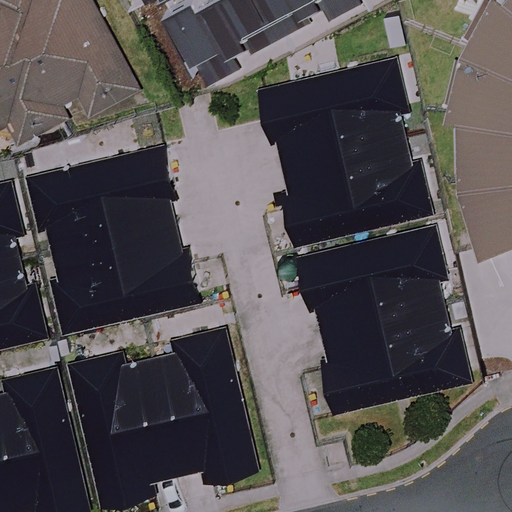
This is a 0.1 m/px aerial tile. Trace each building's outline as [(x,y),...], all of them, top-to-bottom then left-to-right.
[(92,113),(140,86),(106,27),(119,20),(107,0),(0,0),(0,132),(11,127),(22,146),(76,115),(68,101),(81,93),(92,113)] [(215,85),(244,69),(237,57),(328,7),(337,24),(379,0),(167,0),(198,55),(215,85)] [(511,0),(496,0),(489,11),(477,34),(467,59),(460,84),(457,110),(456,137),(458,163),(463,189),(471,214),(482,238),(486,250),(511,239),(511,0)] [(305,245),(433,216),(397,57),(269,86),(305,245)] [(170,141),(37,171),(30,172),(44,236),(57,233),(66,271),(54,273),(65,324),(204,292),(193,240),(188,241),(177,191),(181,190),(170,141)] [(0,340),(50,328),(38,278),(29,280),(18,235),(25,233),(12,179),(0,181),(0,340)] [(433,216),(305,245),(343,411),(471,382),(433,216)] [(67,358),(104,507),(155,494),(151,480),(206,466),(210,483),(267,469),(230,317),(67,358)] [(82,511),(104,507),(67,358),(0,375),(0,509),(39,500),(42,511),(82,511)]
